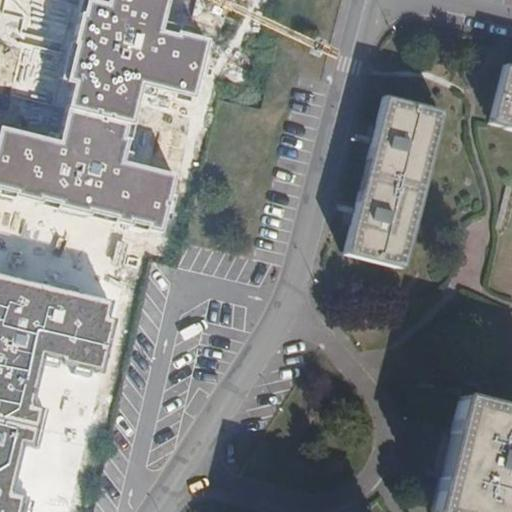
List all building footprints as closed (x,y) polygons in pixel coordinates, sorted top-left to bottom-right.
[(2,35),(0,43),(0,390),(40,398),(57,302),(88,308),(132,58),(2,35)] [(511,66),(505,65),(490,120),(511,125),(511,66)] [(441,108),(384,95),(346,249),(400,263),(441,108)] [(468,354),(447,349),(440,375),(461,382),(468,354)] [(70,355),(59,390),(85,397),(95,363),(70,355)] [(511,511),(511,407),(461,395),(433,511),(511,511)]
